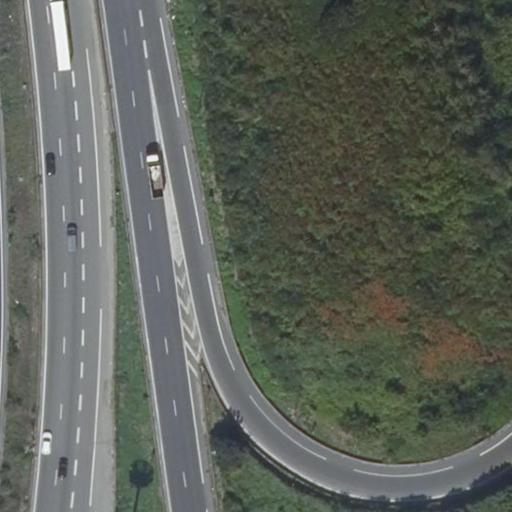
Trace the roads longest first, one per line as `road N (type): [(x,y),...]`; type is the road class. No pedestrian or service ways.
road 1 (motorway): [(511,445),(428,482),(355,482),(282,451),(238,405),(205,337),(167,123),(128,58)]
road 2 (motorway): [(54,511),(65,227),(47,0)]
road 3 (motorway): [(190,511),(128,58)]
